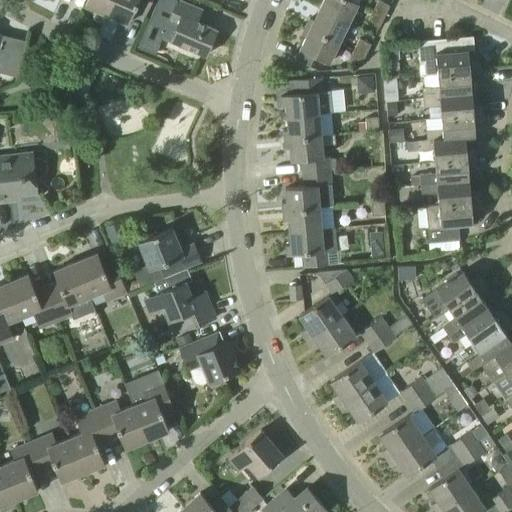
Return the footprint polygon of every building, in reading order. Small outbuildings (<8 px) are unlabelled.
[(87,0),(85,5),(107,14),(112,0),(87,0)] [(145,15),(152,0),(112,0),(107,14),(128,23),(134,10),(145,15)] [(179,0),(178,0),(168,23),(177,26),(171,41),(206,55),(217,30),(197,21),(202,9),(179,0)] [(358,3),(352,0),(323,0),(319,9),(348,23),(358,3)] [(384,17),(390,5),(379,0),(378,0),(373,11),(384,17)] [(339,42),(348,23),(319,9),(314,20),(310,18),(305,26),(339,42)] [(379,28),(384,17),(373,11),(367,23),(379,28)] [(329,63),(339,42),(305,26),(301,35),(306,37),(300,49),(329,63)] [(366,56),(371,44),(360,38),(354,50),(366,56)] [(468,49),(446,51),(445,38),(418,41),(421,76),(480,70),(479,61),(469,62),(468,49)] [(385,60),(399,59),(397,43),(383,44),(385,60)] [(360,67),(366,56),(354,50),(348,61),(360,67)] [(471,81),(481,80),(480,70),(421,76),(438,75),(439,86),(422,87),(423,97),(472,93),(471,81)] [(287,117),(319,114),(317,92),(323,91),(321,77),(294,80),(295,93),(280,95),(281,105),(286,104),(287,117)] [(441,117),(483,113),(483,104),(473,105),(472,93),(423,97),(424,108),(440,106),(441,117)] [(434,140),(475,136),(474,124),(484,123),(483,113),(441,117),(442,129),(426,130),(427,140),(434,140)] [(284,139),(321,135),(319,114),(287,117),(288,129),(283,129),(284,139)] [(366,131),(379,130),(378,117),(365,118),(366,131)] [(389,143),(404,142),(403,128),(388,129),(389,143)] [(303,173),(329,170),(328,157),(323,157),(322,145),(335,144),(334,134),(321,135),(284,139),(285,148),(290,147),(291,160),(301,160),(303,173)] [(435,161),(477,158),(476,148),(466,149),(465,138),(475,137),(475,136),(434,140),(427,140),(417,141),(418,151),(434,150),(435,161)] [(36,192),(35,177),(43,176),(46,172),(45,160),(40,156),(0,161),(0,201),(20,199),(19,194),(36,192)] [(420,175),(421,184),(469,180),(468,168),(478,167),(477,158),(435,161),(436,173),(420,174),(420,175)] [(329,170),(303,173),(304,186),(285,188),(286,201),(282,201),(283,211),(319,207),(319,206),(332,205),(329,170)] [(420,175),(410,176),(411,185),(421,184),(420,175)] [(439,204),(481,201),(480,191),(470,192),(469,180),(421,184),(422,195),(438,193),(439,204)] [(460,248),(459,239),(458,225),(473,224),(472,211),(482,210),(481,201),(439,204),(426,206),(429,242),(447,241),(447,249),(449,249),(449,251),(460,248)] [(373,215),(385,214),(384,202),(372,202),(373,215)] [(289,232),(321,229),(319,207),(283,211),(283,220),(288,219),(289,232)] [(153,282),(187,268),(202,262),(194,242),(181,248),(172,227),(158,233),(156,231),(153,229),(147,231),(145,235),(146,238),(138,241),(148,265),(134,271),(141,287),(153,282)] [(329,264),(328,251),(335,250),(333,228),(321,229),(289,232),(290,244),(286,244),(286,254),(302,253),(303,267),(329,264)] [(384,244),(371,245),(372,259),(385,257),(384,244)] [(76,261),(90,296),(102,291),(106,301),(127,292),(114,260),(102,265),(97,252),(76,261)] [(77,301),(90,296),(76,261),(54,270),(58,280),(46,284),(60,319),(81,311),(77,301)] [(153,282),(157,292),(142,298),(149,315),(164,309),(169,321),(178,318),(183,331),(216,318),(210,302),(205,291),(192,297),(186,283),(192,280),(187,268),(153,282)] [(408,281),(412,275),(412,268),(399,268),(399,281),(408,281)] [(346,269),(317,272),(333,294),(353,280),(346,269)] [(434,317),(447,308),(483,283),(478,275),(470,281),(463,270),(421,300),(434,317)] [(60,319),(46,284),(34,289),(28,274),(6,282),(20,317),(33,312),(40,328),(60,319)] [(8,322),(20,317),(6,282),(0,284),(0,343),(14,338),(8,322)] [(481,297),(489,291),(483,283),(447,308),(453,316),(440,325),(446,334),(487,306),(481,297)] [(290,286),(291,300),(302,299),(300,284),(290,286)] [(306,339),(342,315),(328,295),(299,315),(307,327),(301,332),(306,339)] [(464,331),(472,342),(508,318),(503,311),(495,317),(487,306),(446,334),(451,341),(464,331)] [(342,315),(306,339),(312,347),(318,343),(327,356),(356,336),(342,315)] [(395,337),(394,337),(413,324),(406,315),(388,328),(388,327),(367,342),(374,352),(395,337)] [(367,342),(388,327),(380,317),(360,331),(367,342)] [(471,370),(480,364),(511,342),(505,332),(511,327),(511,324),(508,318),(472,342),(479,353),(466,363),(471,370)] [(202,363),(209,381),(239,370),(228,341),(223,343),(218,331),(180,346),(189,369),(202,363)] [(493,381),(511,367),(511,341),(511,342),(480,364),(493,381)] [(338,405),(373,381),(360,361),(330,381),(339,393),(333,397),(338,405)] [(471,370),(466,363),(456,369),(462,377),(471,370)] [(407,402),(447,374),(442,367),(423,380),(421,377),(400,392),(407,402)] [(505,398),(511,393),(511,367),(493,381),(505,398)] [(4,374),(0,375),(0,392),(9,389),(4,374)] [(447,374),(407,402),(414,412),(422,407),(435,398),(435,397),(444,391),(454,384),(447,374)] [(175,412),(173,405),(163,381),(142,389),(146,399),(133,404),(147,439),(169,430),(164,418),(176,413),(175,412)] [(373,381),(338,405),(343,413),(350,409),(358,421),(387,401),(373,381)] [(470,397),(478,391),(472,382),(463,388),(470,397)] [(481,415),(491,409),(483,397),(474,403),(481,415)] [(110,444),(122,439),(125,448),(147,439),(133,404),(121,410),(117,400),(96,408),(106,432),(110,444)] [(489,424),(500,417),(493,407),(492,409),(482,415),(489,424)] [(82,432),(69,437),(83,472),(105,463),(99,448),(110,444),(106,432),(96,408),(75,416),(82,432)] [(435,426),(426,414),(413,422),(409,414),(379,434),(388,447),(381,451),(387,459),(422,435),(435,426)] [(456,454),(488,433),(482,424),(471,431),(470,430),(449,444),(456,454)] [(436,455),(449,447),(435,426),(422,435),(387,459),(392,467),(399,463),(407,475),(431,459),(436,455)] [(228,457),(240,470),(247,464),(258,476),(283,455),(261,429),(228,457)] [(506,451),(511,447),(511,441),(506,432),(498,438),(506,451)] [(61,481),(83,472),(69,437),(56,443),(52,433),(32,441),(41,465),(45,473),(56,469),(61,481)] [(463,465),(484,451),(495,443),(488,433),(456,454),(463,465)] [(2,464),(16,499),(38,490),(33,478),(45,473),(41,465),(32,441),(11,449),(15,459),(2,464)] [(495,471),(505,463),(498,453),(491,457),(491,465),(495,471)] [(472,488),(436,511),(500,511),(511,504),(511,469),(508,463),(498,470),(509,486),(489,500),(485,494),(479,499),(472,488)] [(2,464),(0,465),(0,505),(16,499),(2,464)] [(436,511),(472,488),(458,468),(429,488),(437,500),(431,505),(436,511)] [(253,487),(234,504),(241,511),(247,511),(263,499),(253,487)] [(324,511),(323,510),(325,508),(322,504),(323,504),(316,496),(316,497),(307,487),(294,498),(286,489),(283,492),(262,510),(263,511),(324,511)] [(234,511),(218,494),(209,502),(200,492),(182,507),(186,511),(234,511)]
